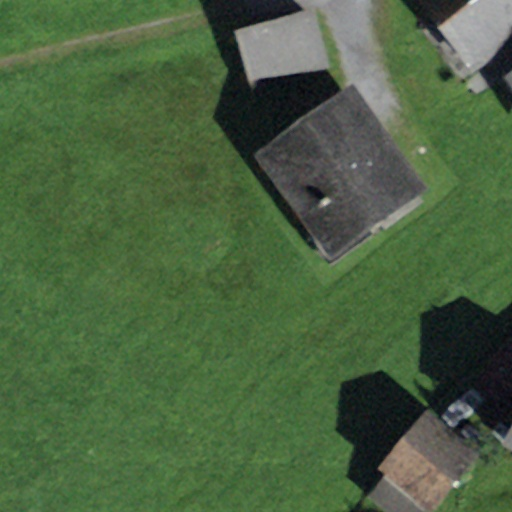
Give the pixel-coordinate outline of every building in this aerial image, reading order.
[(511,0),(422,0),(475,68),(511,39),(511,0)] [(239,37),(253,89),(325,69),(310,17),(239,37)] [(267,162),(332,252),(413,193),(349,104),(267,162)] [(510,394),(511,396),(511,350),(490,370),(492,373),(477,387),(495,407),(510,394)] [(395,511),(418,511),(422,507),(427,511),(470,461),(424,422),(381,473),(389,480),(376,496),(395,511)]
